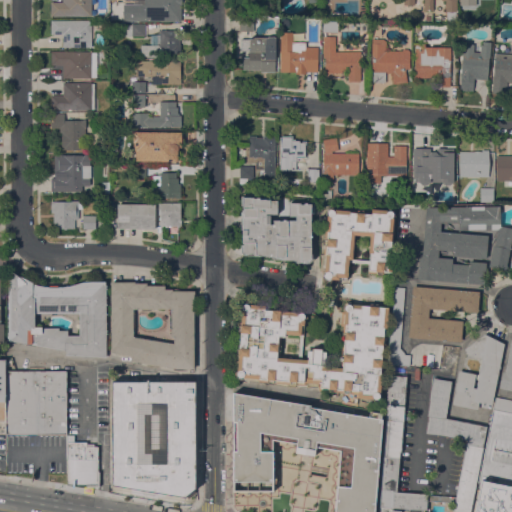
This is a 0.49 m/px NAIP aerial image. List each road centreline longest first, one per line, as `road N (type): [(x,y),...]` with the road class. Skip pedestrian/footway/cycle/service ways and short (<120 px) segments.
road 1 (residential): [(211,511),(213,0)]
road 2 (residential): [(213,97),(511,122)]
road 3 (residential): [(25,245),(54,256),(134,253),(308,287)]
road 4 (residential): [(25,245),(20,0)]
